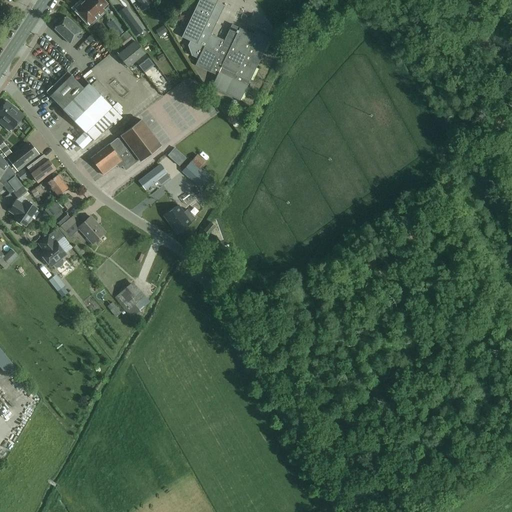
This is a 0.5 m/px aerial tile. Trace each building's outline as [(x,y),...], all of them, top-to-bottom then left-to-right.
[(102,8),(106,4),(103,0),(84,0),(82,2),(91,12),(94,9),(95,9),(97,7),(99,9),(101,7),(102,8)] [(149,6),(145,0),(137,0),(142,9),(149,6)] [(232,24),(224,41),(210,34),(224,6),(216,2),(216,0),(198,0),(181,37),(190,41),(188,45),(187,45),(191,56),(198,59),(195,65),(209,72),(210,72),(217,75),(211,87),(240,101),(249,81),(269,38),(255,31),(253,35),(232,24)] [(75,7),(76,8),(75,9),(89,24),(104,10),(102,8),(101,7),(99,9),(97,7),(95,9),(94,9),(91,12),(82,2),(80,4),(79,4),(75,7)] [(118,12),(128,26),(134,22),(124,8),(118,12)] [(66,16),(54,29),(69,43),(81,31),(66,16)] [(121,33),(115,25),(110,29),(116,37),(121,33)] [(163,25),(158,28),(162,34),(167,31),(163,25)] [(118,39),(125,48),(117,55),(128,68),(145,53),(135,40),(127,32),(118,39)] [(114,124),(122,117),(88,83),(84,88),(67,71),(46,93),(62,109),(62,110),(85,133),(93,141),(112,122),(114,124)] [(109,93),(101,84),(96,80),(91,85),(104,97),(109,93)] [(0,109),(0,119),(2,121),(0,123),(0,122),(0,123),(9,131),(11,128),(12,129),(24,116),(7,101),(0,109)] [(117,138),(109,144),(90,158),(104,175),(121,162),(123,165),(122,166),(125,170),(138,160),(139,162),(160,146),(141,120),(120,136),(121,137),(118,140),(117,138)] [(17,171),(39,154),(29,142),(8,159),(17,171)] [(7,147),(2,151),(6,156),(10,152),(7,147)] [(181,154),(175,148),(168,156),(174,162),(181,154)] [(21,185),(15,177),(15,174),(0,154),(0,189),(3,185),(9,193),(12,191),(14,189),(15,190),(21,185)] [(197,154),(191,161),(200,169),(206,162),(197,154)] [(57,176),(58,175),(57,175),(53,171),(54,170),(55,170),(43,155),(26,167),(34,178),(34,179),(36,181),(37,181),(38,182),(43,178),(44,180),(50,175),(53,179),(57,176)] [(209,177),(200,169),(191,161),(182,172),(199,188),(209,177)] [(169,177),(160,165),(139,181),(145,189),(158,179),(161,183),(169,177)] [(68,188),(58,175),(57,176),(53,179),(50,175),(44,180),(47,183),(46,183),(56,196),(68,188)] [(14,189),(12,191),(18,198),(26,192),(21,185),(15,190),(14,189)] [(29,223),(32,220),(31,217),(37,208),(26,201),(23,204),(16,200),(9,211),(19,218),(17,221),(25,226),(27,223),(29,223)] [(55,200),(45,209),(52,217),(55,220),(61,215),(59,212),(62,208),(55,200)] [(184,212),(179,205),(172,211),(171,210),(164,216),(177,233),(196,219),(188,209),(184,212)] [(61,215),(55,220),(60,226),(69,217),(64,212),(61,215)] [(90,217),(82,224),(78,219),(64,231),(70,238),(79,229),(92,244),(105,233),(90,217)] [(215,226),(210,222),(203,230),(208,234),(215,226)] [(44,250),(40,253),(50,267),(53,265),(54,267),(57,268),(59,267),(62,265),(63,263),(63,260),(61,258),(66,254),(56,242),(63,236),(57,228),(38,243),(42,249),(43,248),(44,250)] [(223,246),(216,236),(205,243),(212,253),(223,246)] [(13,251),(4,260),(9,264),(17,256),(13,251)] [(58,292),(65,285),(56,274),(48,280),(58,292)] [(130,284),(117,295),(130,309),(142,298),(130,284)] [(116,317),(120,313),(112,302),(107,306),(116,317)] [(0,396),(3,403),(8,400),(4,392),(0,393),(0,396)]
